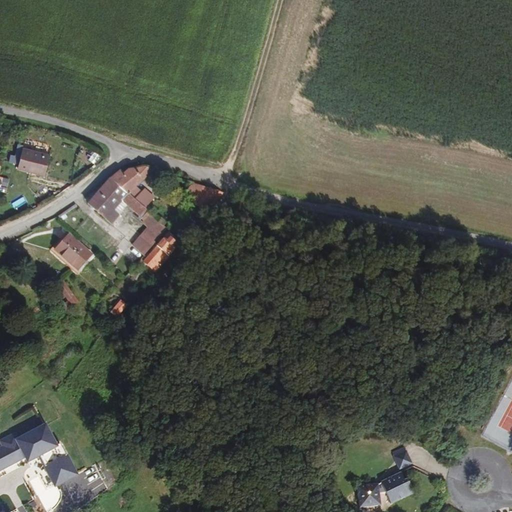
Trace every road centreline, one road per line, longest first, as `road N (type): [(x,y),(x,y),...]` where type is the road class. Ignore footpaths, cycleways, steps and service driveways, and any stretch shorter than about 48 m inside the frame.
road 1 (unclassified): [(125,149),(511,259)]
road 2 (track): [(226,180),(278,0)]
road 3 (residential): [(125,149),(59,203),(0,235)]
road 4 (unclassified): [(0,110),(46,118),(125,149)]
